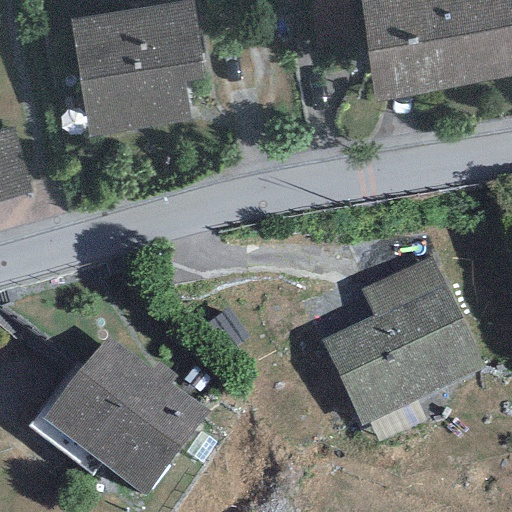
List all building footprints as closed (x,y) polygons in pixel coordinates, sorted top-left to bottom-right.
[(70,20),(89,138),(191,121),(185,84),(205,81),(192,0),(120,10),(82,16),(70,20)] [(118,0),(78,0),(82,16),(120,10),(118,0)] [(511,0),(362,0),(377,103),(511,77),(511,0)] [(0,131),(0,202),(29,194),(9,129),(0,131)] [(430,258),(360,291),(372,316),(320,340),(360,426),(482,368),(430,258)] [(248,337),(227,309),(204,326),(225,354),(248,337)] [(106,335),(43,420),(145,496),(208,412),(169,384),(175,376),(158,364),(153,370),(106,335)]
